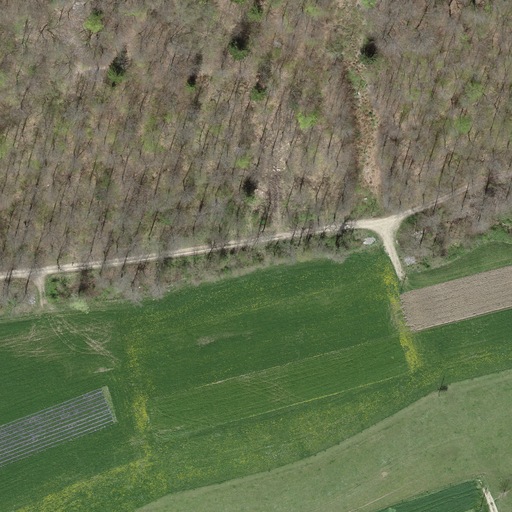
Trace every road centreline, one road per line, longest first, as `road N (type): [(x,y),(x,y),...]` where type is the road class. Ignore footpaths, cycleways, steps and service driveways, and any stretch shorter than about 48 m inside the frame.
road 1 (track): [(387,222),(0,274)]
road 2 (track): [(511,174),(387,222)]
